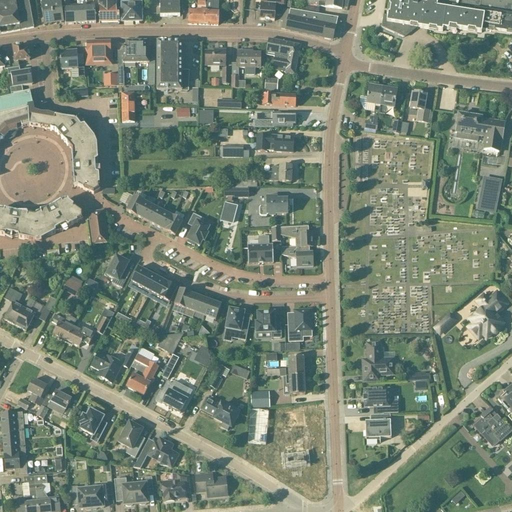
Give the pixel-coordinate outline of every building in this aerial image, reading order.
[(0,0),(0,35),(20,31),(34,29),(28,0),(0,0)] [(51,3),(49,3),(48,0),(40,0),(41,4),(44,26),(54,25),(51,3)] [(62,9),(65,9),(65,26),(75,25),(75,19),(78,18),(77,8),(70,8),(69,0),(53,0),(54,2),(51,3),(54,25),(63,23),(62,9)] [(128,0),(128,6),(123,6),(122,0),(98,0),(99,8),(99,24),(119,24),(141,23),(141,5),(136,5),(135,0),(128,0)] [(179,0),(159,0),(160,18),(180,18),(179,0)] [(197,0),(197,11),(189,11),(188,26),(205,26),(206,0),(197,0)] [(213,0),(206,0),(205,26),(218,27),(218,11),(213,11),(213,0)] [(255,0),(255,3),(260,3),(259,21),(274,22),(275,5),(283,6),(283,0),(255,0)] [(303,0),(302,13),(303,13),(318,15),(319,8),(342,10),(342,0),(303,0)] [(511,0),(389,0),(389,7),(390,8),(389,14),(388,14),(387,17),(383,16),(381,29),(404,39),(409,27),(420,29),(427,30),(429,30),(429,29),(436,30),(436,32),(442,32),(442,30),(448,31),(449,27),(456,28),(456,30),(468,32),(468,30),(475,31),(475,33),(481,34),(481,31),(487,32),(488,29),(494,30),(494,31),(506,33),(506,32),(511,32),(511,0)] [(95,7),(77,8),(78,18),(75,19),(75,25),(96,24),(95,7)] [(338,19),(303,13),(302,13),(290,11),(290,12),(283,10),(281,21),(287,22),(285,31),(333,41),(336,27),(338,19)] [(285,74),(295,76),(300,46),(269,40),(266,56),(275,58),(272,71),(285,73),(285,74)] [(110,50),(110,43),(87,43),(87,50),(85,50),(85,68),(87,68),(113,67),(112,49),(110,50)] [(124,87),(124,67),(124,65),(136,65),(136,43),(126,43),(126,51),(123,51),(123,52),(117,52),(118,67),(118,87),(124,87)] [(154,85),(155,67),(155,52),(149,52),(149,51),(146,51),(146,43),(136,43),(136,65),(148,65),(148,85),(154,85)] [(182,72),(182,43),(157,43),(156,91),(181,92),(189,92),(189,72),(182,72)] [(4,71),(7,71),(19,69),(20,69),(19,68),(18,63),(30,61),(28,51),(24,52),(23,47),(12,48),(14,58),(3,60),(2,50),(0,50),(0,69),(4,69),(4,71)] [(217,51),(217,53),(206,53),(205,67),(225,67),(225,51),(217,51)] [(237,69),(245,69),(245,77),(255,77),(255,69),(260,69),(260,62),(265,62),(265,54),(260,54),(247,54),(247,52),(238,52),(237,69)] [(76,53),(60,54),(61,71),(72,71),(73,79),(85,78),(83,55),(76,55),(76,53)] [(11,76),(13,88),(22,88),(32,86),(30,72),(20,74),(19,69),(7,71),(8,76),(11,76)] [(222,85),(230,86),(230,77),(230,69),(222,69),(222,85)] [(115,76),(104,76),(105,87),(116,87),(115,76)] [(277,92),(278,80),(266,79),(265,91),(277,92)] [(380,107),(383,90),(369,87),(366,105),(380,107)] [(88,92),(88,89),(86,89),(71,91),(71,95),(72,99),(88,97),(88,92)] [(385,116),(386,108),(394,110),(397,92),(383,90),(380,107),(379,115),(385,116)] [(41,130),(45,131),(56,133),(71,152),(74,188),(77,188),(93,195),(99,191),(99,175),(96,174),(95,163),(98,161),(97,145),(94,139),(84,127),(81,128),(76,122),(79,119),(75,116),(54,112),(48,117),(45,117),(28,114),(28,109),(33,107),(30,93),(0,99),(0,143),(9,134),(29,128),(41,130)] [(122,124),(135,123),(134,94),(121,95),(122,124)] [(431,112),(424,110),(426,97),(412,94),(410,110),(418,111),(416,123),(428,125),(428,124),(431,125),(433,113),(431,113),(431,112)] [(262,107),(272,108),(295,109),(295,96),(272,95),(263,95),(262,107)] [(218,100),(217,109),(241,110),(242,101),(218,100)] [(190,110),(180,111),(180,120),(190,119),(190,110)] [(200,113),(200,125),(212,125),(212,113),(200,113)] [(274,122),(254,122),(254,130),(291,130),(291,125),(294,125),(294,118),(292,118),(292,115),(274,115),(274,122)] [(482,150),(500,152),(505,124),(481,120),(481,119),(458,115),(456,128),(455,134),(457,134),(456,140),(477,142),(478,138),(483,138),(482,150)] [(376,134),(376,132),(378,124),(377,123),(378,117),(370,116),(369,122),(365,122),(364,130),(370,131),(370,133),(376,134)] [(393,136),(400,137),(402,124),(402,122),(394,121),(392,134),(393,134),(393,136)] [(409,125),(402,124),(400,137),(406,138),(407,134),(409,125)] [(269,137),(269,136),(257,136),(256,153),(267,154),(267,153),(274,153),(293,154),(293,139),(285,139),(285,138),(269,137)] [(223,159),(243,159),(243,147),(223,147),(223,159)] [(481,152),(482,165),(492,164),(492,152),(481,152)] [(264,181),(279,182),(279,183),(291,184),(292,167),(280,167),(280,168),(272,167),(271,173),(265,172),(264,181)] [(500,192),(481,188),(479,199),(488,201),(486,213),(495,215),(500,192)] [(223,190),(224,199),(249,198),(249,189),(223,190)] [(126,212),(136,217),(144,203),(134,197),(133,198),(129,196),(125,205),(129,207),(127,211),(126,212)] [(289,209),(287,207),(287,201),(277,201),(277,199),(261,199),(261,207),(259,209),(259,216),(261,218),(267,218),(268,216),(287,216),(287,214),(289,213),(289,209)] [(68,228),(83,221),(82,214),(68,204),(67,200),(34,217),(0,210),(0,236),(5,237),(7,234),(18,236),(19,240),(34,242),(41,241),(55,234),(55,231),(66,226),(68,228)] [(146,222),(153,208),(144,203),(136,217),(137,218),(137,217),(146,222)] [(225,204),(221,223),(233,226),(237,207),(225,204)] [(156,227),(163,213),(153,208),(146,222),(156,227)] [(89,216),(90,225),(92,247),(108,244),(104,211),(88,213),(89,216)] [(165,233),(173,218),(172,217),(163,213),(156,227),(165,232),(164,232),(165,233)] [(193,228),(187,241),(188,242),(187,243),(194,247),(195,245),(199,247),(202,242),(204,243),(208,235),(206,234),(209,229),(201,225),(204,220),(193,215),(188,226),(193,228)] [(175,237),(183,223),(173,218),(165,233),(175,237)] [(308,228),(280,229),(280,237),(295,240),(296,249),(312,248),(311,234),(308,234),(308,228)] [(280,237),(280,229),(271,230),(272,244),(281,243),(280,237)] [(259,247),(247,247),(248,265),(273,264),(273,246),(268,247),(268,238),(259,239),(259,247)] [(309,248),(281,249),(281,257),(296,260),(296,269),(313,268),(312,254),(309,254),(309,248)] [(111,284),(122,290),(127,279),(122,276),(128,264),(126,263),(126,261),(119,258),(118,259),(116,258),(111,267),(109,266),(106,273),(107,274),(106,276),(114,280),(111,284)] [(138,269),(131,283),(141,288),(148,274),(138,269)] [(148,274),(141,288),(150,293),(158,279),(148,274)] [(62,291),(75,298),(82,286),(81,286),(83,283),(71,276),(69,279),(68,279),(62,291)] [(158,279),(150,293),(159,298),(159,299),(167,284),(158,279)] [(167,284),(159,299),(169,304),(177,289),(167,284)] [(24,310),(17,306),(22,296),(10,290),(4,300),(13,304),(4,321),(15,327),(24,310)] [(185,310),(190,295),(191,295),(180,291),(174,306),(185,310)] [(486,340),(492,335),(493,335),(494,336),(495,336),(495,335),(496,335),(497,334),(497,333),(497,332),(497,331),(500,328),(493,321),(496,318),(495,316),(506,306),(496,294),(487,302),(483,297),(477,303),(482,309),(469,320),(472,325),(468,328),(478,340),(482,336),(486,340)] [(200,299),(191,295),(190,295),(185,310),(195,314),(200,299)] [(50,298),(45,309),(51,312),(56,301),(50,298)] [(205,318),(211,302),(200,299),(195,314),(205,318)] [(29,300),(24,310),(15,327),(26,333),(35,316),(30,313),(35,303),(29,300)] [(221,306),(211,302),(205,318),(215,321),(221,306)] [(105,310),(93,332),(102,337),(114,315),(105,310)] [(229,311),(225,334),(239,337),(239,338),(246,339),(250,321),(243,320),(244,313),(229,311)] [(294,325),(288,325),(289,343),(303,343),(302,332),(312,332),(311,311),(294,312),(294,325)] [(458,322),(450,313),(432,329),(440,338),(458,322)] [(258,324),(256,324),(256,334),(271,334),(271,340),(281,339),(281,324),(275,325),(274,314),(257,314),(258,324)] [(51,323),(58,326),(53,335),(66,342),(73,327),(76,321),(68,316),(65,321),(55,315),(51,323)] [(202,328),(199,336),(199,337),(207,336),(210,336),(202,328)] [(73,329),(66,342),(79,348),(82,343),(89,346),(94,335),(83,330),(80,332),(73,329)] [(162,340),(152,358),(160,361),(164,352),(173,356),(182,337),(162,340)] [(380,361),(380,356),(379,343),(367,343),(367,361),(363,362),(363,383),(379,382),(378,376),(392,376),(391,369),(392,369),(392,363),(391,363),(391,360),(380,361)] [(112,386),(122,366),(123,366),(122,365),(106,357),(106,358),(98,354),(90,368),(99,373),(96,377),(112,386)] [(123,366),(122,366),(130,370),(136,358),(128,354),(122,365),(123,366)] [(143,398),(150,385),(152,386),(155,380),(153,379),(159,368),(150,363),(151,362),(138,355),(131,368),(136,371),(134,376),(133,376),(126,389),(134,393),(134,395),(141,398),(143,397),(143,398)] [(267,378),(283,378),(304,377),(303,358),(288,359),(288,369),(285,369),(285,370),(267,371),(267,378)] [(217,365),(211,375),(213,376),(208,386),(217,391),(223,380),(221,379),(222,377),(226,379),(230,372),(217,365)] [(174,370),(167,366),(162,377),(168,381),(174,370)] [(426,381),(425,373),(415,374),(415,375),(411,376),(411,382),(426,381)] [(284,396),(289,396),(290,397),(305,396),(304,377),(283,378),(284,396)] [(28,402),(40,408),(41,407),(44,401),(41,399),(47,388),(33,381),(27,393),(32,395),(28,402)] [(153,401),(162,406),(179,415),(186,401),(190,395),(172,385),(169,392),(167,396),(158,392),(153,401)] [(397,401),(390,402),(390,390),(364,391),(364,397),(363,397),(363,402),(364,402),(364,409),(383,408),(383,414),(397,413),(397,407),(397,401)] [(56,392),(47,409),(54,412),(51,419),(59,423),(62,416),(67,418),(71,410),(67,408),(71,400),(56,392)] [(270,408),(269,392),(251,393),(251,409),(270,408)] [(505,395),(498,401),(511,417),(511,393),(507,397),(505,395)] [(31,405),(21,399),(17,407),(27,412),(31,405)] [(227,432),(230,428),(231,429),(239,414),(221,405),(220,406),(206,399),(200,411),(214,418),(213,420),(222,424),(220,429),(227,432)] [(40,408),(36,416),(43,420),(48,410),(47,410),(41,407),(40,408)] [(83,417),(79,425),(82,427),(80,430),(93,437),(92,439),(98,442),(107,425),(101,422),(103,418),(98,416),(99,414),(91,410),(86,418),(83,417)] [(251,411),(248,444),(266,445),(269,413),(251,411)] [(300,411),(280,413),(280,419),(281,423),(281,424),(282,437),(282,438),(283,442),(283,443),(285,466),(306,464),(305,454),(304,454),(303,449),(304,449),(300,411)] [(3,415),(4,430),(23,428),(22,414),(17,414),(3,415)] [(370,416),(370,423),(365,423),(366,440),(391,439),(390,416),(370,416)] [(492,421),(487,416),(474,427),(492,448),(498,443),(499,444),(501,443),(511,433),(497,417),(492,421)] [(129,424),(119,444),(129,449),(126,455),(135,459),(143,444),(137,441),(142,431),(138,429),(138,428),(134,426),(129,424)] [(24,442),(23,428),(4,430),(5,443),(24,442)] [(154,444),(149,454),(154,457),(152,459),(160,464),(160,467),(168,468),(171,469),(178,456),(170,452),(173,447),(160,440),(157,445),(154,444)] [(25,456),(24,442),(5,443),(6,457),(25,456)] [(100,452),(95,463),(107,465),(107,461),(104,454),(100,452)] [(7,471),(19,470),(19,476),(27,475),(25,456),(6,457),(7,471)] [(136,464),(133,469),(140,470),(146,459),(140,456),(136,464)] [(203,476),(195,477),(197,494),(207,493),(207,499),(227,497),(226,481),(213,482),(212,475),(203,476)] [(162,487),(160,487),(161,492),(163,492),(164,501),(165,501),(165,504),(174,503),(174,500),(185,499),(184,487),(191,487),(190,478),(177,476),(177,483),(162,484),(162,487)] [(48,499),(44,494),(43,486),(47,485),(46,477),(35,478),(37,511),(59,511),(58,498),(48,499)] [(37,511),(35,478),(24,478),(24,485),(28,484),(30,500),(16,501),(17,511),(37,511)] [(146,485),(134,486),(136,506),(148,505),(147,491),(153,491),(151,479),(145,479),(146,485)] [(123,507),(136,506),(134,486),(126,487),(126,480),(114,481),(115,494),(122,493),(123,507)] [(101,489),(89,490),(91,511),(96,511),(97,510),(103,509),(103,505),(109,504),(107,485),(101,486),(101,489)] [(86,511),(91,511),(89,490),(78,491),(77,488),(71,488),(72,501),(75,500),(75,506),(78,505),(79,511),(85,511),(86,511)]
